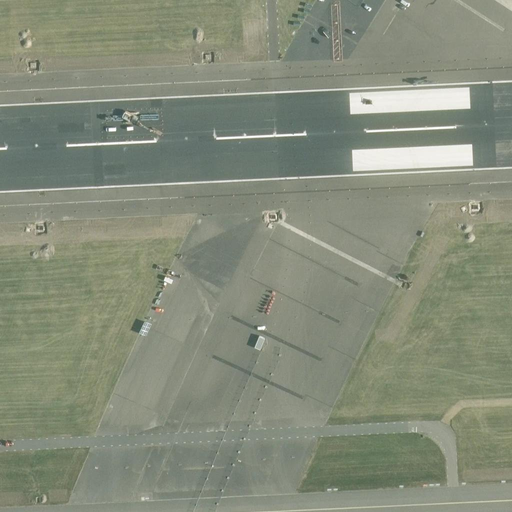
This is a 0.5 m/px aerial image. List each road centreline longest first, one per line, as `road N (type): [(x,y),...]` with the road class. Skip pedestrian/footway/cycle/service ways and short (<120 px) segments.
road 1 (motorway): [(203,511),(337,221),(469,0)]
road 2 (tertiary): [(492,0),(357,228),(226,511)]
road 3 (trunk): [(341,0),(187,280),(77,511)]
road 4 (motorway): [(168,511),(297,233),(430,0)]
road 5 (motorway): [(374,0),(277,173),(115,511)]
road 6 (tertiary): [(278,511),(403,254),(511,67)]
